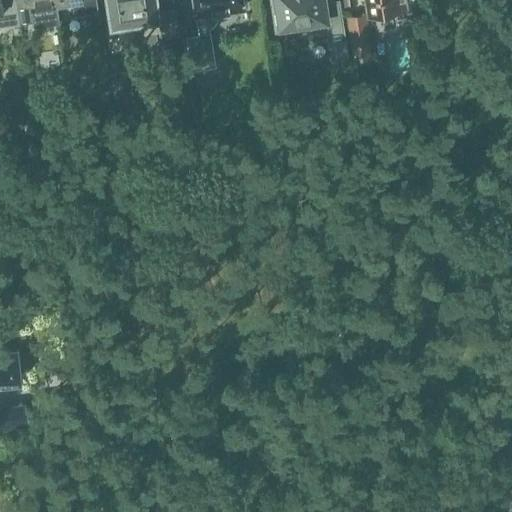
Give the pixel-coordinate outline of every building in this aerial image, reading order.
[(0,0),(0,26),(20,23),(16,0),(5,0),(2,1),(2,0),(0,0)] [(16,0),(20,23),(33,22),(34,27),(60,23),(57,3),(56,0),(16,0)] [(56,0),(57,3),(72,1),(75,15),(99,11),(96,0),(56,0)] [(109,0),(113,24),(159,17),(156,0),(109,0)] [(194,0),(197,14),(198,14),(201,34),(188,36),(193,67),(215,63),(210,32),(208,25),(212,24),(217,18),(216,11),(245,7),(243,0),(194,0)] [(272,0),(277,30),(281,29),(300,26),(299,22),(327,17),(329,32),(345,29),(340,0),(338,0),(325,2),(324,0),(272,0)] [(364,0),(367,13),(405,7),(404,0),(364,0)] [(166,36),(180,34),(176,7),(161,9),(166,36)] [(372,59),(367,13),(347,16),(353,61),(372,59)] [(110,101),(108,90),(100,91),(102,103),(110,101)] [(181,134),(183,147),(196,145),(194,132),(181,134)] [(33,141),(21,143),(22,152),(34,150),(33,141)] [(0,347),(0,379),(23,376),(19,345),(0,347)] [(26,402),(0,405),(0,431),(30,429),(26,402)] [(511,464),(502,481),(511,487),(511,449),(507,462),(511,464)]
